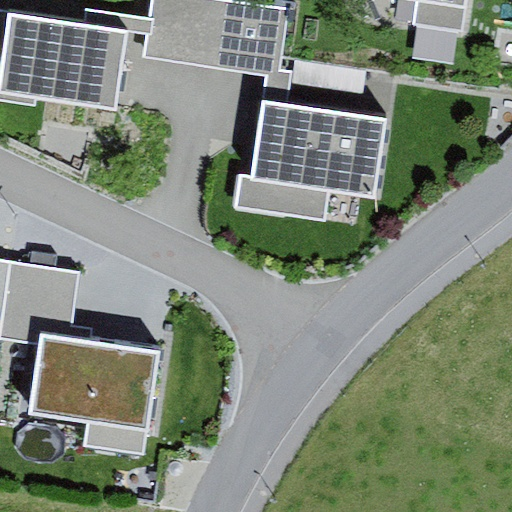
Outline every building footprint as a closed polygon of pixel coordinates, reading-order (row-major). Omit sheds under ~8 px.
[(287,11),(214,0),(151,0),(148,22),(146,36),(142,58),(268,77),(277,78),(277,73),(287,11)] [(398,0),(418,3),(415,26),(464,34),(469,0),(398,0)] [(84,26),(0,12),(0,103),(36,109),(37,100),(114,112),(127,33),(84,26)] [(146,36),(148,22),(86,12),(84,26),(127,33),(146,36)] [(277,78),(268,77),(264,104),(289,107),(293,75),(277,73),(277,78)] [(289,107),(264,104),(255,178),(239,176),(234,212),(328,224),(332,195),(375,201),(386,120),(289,107)] [(13,260),(0,257),(0,335),(2,336),(4,323),(13,260)] [(79,269),(13,260),(4,323),(40,328),(70,332),(79,269)] [(70,332),(40,328),(29,409),(89,417),(148,426),(160,345),(70,332)] [(148,426),(89,417),(85,442),(144,451),(148,426)]
